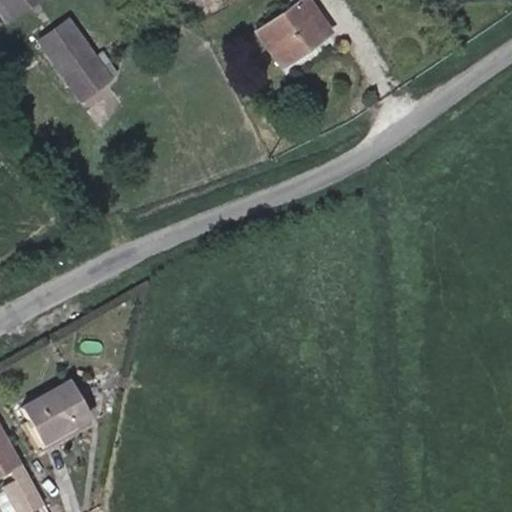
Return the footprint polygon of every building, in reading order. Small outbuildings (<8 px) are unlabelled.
[(0,0),(0,11),(5,18),(30,0),(0,0)] [(286,0),(291,5),(254,30),(280,65),(331,30),(309,0),(286,0)] [(116,72),(102,52),(94,58),(67,20),(39,40),(80,97),(116,72)] [(226,42),(215,48),(227,70),(239,64),(226,42)] [(45,457),(95,432),(73,388),(23,415),(45,457)] [(0,472),(5,482),(26,471),(0,422),(0,472)]
